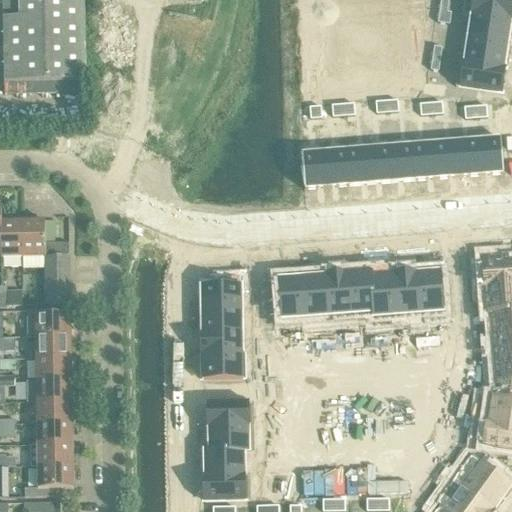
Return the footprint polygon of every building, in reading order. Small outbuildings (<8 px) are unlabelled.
[(511,0),(473,0),(471,17),(511,23),(511,16),(511,0)] [(83,1),(2,3),(4,84),(85,83),(83,1)] [(441,1),(439,13),(447,14),(449,2),(441,1)] [(439,13),(437,24),(445,26),(447,14),(439,13)] [(471,17),(467,41),(508,47),(511,23),(471,17)] [(152,29),(104,30),(105,102),(153,101),(152,29)] [(467,41),(464,65),(504,71),(508,47),(467,41)] [(434,48),(432,60),(440,61),(442,49),(434,48)] [(432,60),(430,72),(438,73),(440,61),(432,60)] [(464,65),(460,89),(500,96),(504,71),(464,65)] [(398,102),(386,103),(387,115),(399,115),(398,102)] [(386,103),(375,104),(376,116),(387,115),(386,103)] [(442,105),(431,106),(432,118),(443,117),(442,105)] [(354,106),(343,107),(344,119),(355,118),(354,106)] [(431,106),(420,106),(421,119),(432,118),(431,106)] [(343,107),(331,108),(332,120),(344,119),(343,107)] [(486,108),(475,109),(476,121),(487,120),(486,108)] [(321,109),(309,109),(310,122),(322,121),(321,109)] [(475,109),(464,110),(465,122),(476,121),(475,109)] [(500,141),(478,143),(480,178),(503,176),(500,141)] [(478,143),(456,144),(459,179),(480,178),(478,143)] [(456,144),(434,146),(437,181),(459,179),(456,144)] [(434,146),(412,148),(415,183),(437,181),(434,146)] [(412,148),(390,149),(393,185),(415,183),(412,148)] [(390,149),(368,151),(371,186),(393,185),(390,149)] [(368,151),(346,153),(349,188),(371,186),(368,151)] [(346,153),(324,155),(327,190),(349,188),(346,153)] [(324,155),(302,156),(304,191),(327,190),(324,155)] [(1,206),(0,206),(1,260),(23,259),(22,224),(1,224),(1,206)] [(45,223),(22,224),(23,259),(45,259),(45,270),(69,270),(69,257),(68,244),(45,245),(45,223)] [(482,267),(477,268),(479,292),(511,289),(511,264),(502,266),(501,257),(482,258),(482,267)] [(69,270),(45,270),(45,282),(69,282),(69,270)] [(372,274),(370,275),(374,320),(397,319),(393,278),(372,279),(372,274)] [(440,274),(416,276),(419,317),(443,315),(440,274)] [(370,275),(348,276),(351,317),(372,316),(373,320),(374,320),(370,275)] [(348,276),(325,278),(328,319),(351,317),(348,276)] [(416,276),(393,278),(397,319),(419,317),(416,276)] [(325,278),(302,280),(305,321),(328,319),(325,278)] [(302,280),(278,282),(281,323),(305,321),(302,280)] [(221,289),(201,289),(201,313),(242,312),(241,281),(221,282),(221,289)] [(69,282),(45,282),(45,294),(69,294),(69,282)] [(454,282),(446,283),(447,295),(455,294),(454,282)] [(511,289),(479,292),(480,293),(484,293),(486,316),(511,313),(511,289)] [(69,294),(45,294),(45,307),(69,307),(69,294)] [(455,294),(447,295),(448,307),(456,306),(455,294)] [(275,299),(267,299),(268,311),(276,311),(275,299)] [(276,311),(268,311),(268,324),(277,323),(276,311)] [(242,312),(201,313),(201,336),(242,335),(242,312)] [(511,313),(486,316),(486,317),(491,317),(493,340),(511,338),(511,313)] [(35,317),(27,317),(27,340),(35,340),(71,339),(71,316),(35,317)] [(464,330),(456,330),(457,342),(465,342),(464,330)] [(242,335),(201,336),(202,358),(243,358),(242,335)] [(495,362),(490,363),(490,364),(511,362),(511,338),(493,340),(495,362)] [(71,339),(35,340),(35,361),(71,360),(71,339)] [(387,342),(375,343),(375,351),(388,351),(387,342)] [(421,342),(409,342),(409,350),(421,350),(421,342)] [(433,342),(421,342),(421,350),(433,350),(433,342)] [(465,342),(457,342),(458,354),(466,354),(465,342)] [(307,343),(295,343),(295,352),(307,351),(307,343)] [(330,343),(318,343),(318,351),(330,351),(330,343)] [(342,343),(330,343),(330,351),(342,351),(342,343)] [(375,343),(363,343),(363,351),(375,351),(375,343)] [(271,345),(263,345),(263,357),(271,357),(271,345)] [(271,357),(263,357),(263,369),(271,369),(271,357)] [(243,358),(202,358),(202,382),(243,382),(243,358)] [(71,360),(35,361),(36,383),(72,382),(71,360)] [(511,362),(490,364),(492,389),(511,387),(511,362)] [(449,376),(449,388),(457,388),(457,376),(449,376)] [(14,379),(4,379),(4,388),(14,388),(14,379)] [(36,383),(28,383),(28,405),(36,404),(72,404),(72,382),(36,383)] [(511,403),(481,399),(478,424),(511,428),(511,403)] [(72,404),(36,404),(36,426),(72,425),(72,404)] [(249,404),(208,405),(208,430),(249,430),(249,404)] [(446,407),(445,419),(453,420),(454,408),(446,407)] [(445,419),(443,431),(451,432),(453,420),(445,419)] [(292,421),(280,421),(280,429),(292,429),(292,421)] [(15,422),(5,422),(5,431),(15,431),(15,426),(15,422)] [(511,428),(478,424),(474,449),(511,453),(511,428)] [(72,425),(36,426),(37,447),(73,447),(72,425)] [(292,429),(280,429),(280,437),(292,437),(292,429)] [(208,453),(204,453),(204,454),(249,454),(249,430),(208,430),(208,453)] [(37,447),(31,448),(31,469),(37,469),(73,468),(73,447),(37,447)] [(249,454),(204,454),(204,478),(245,478),(245,455),(249,455),(249,454)] [(511,486),(470,457),(453,481),(495,511),(496,511),(511,490),(511,486)] [(37,490),(25,490),(25,500),(60,499),(60,491),(73,491),(73,468),(37,469),(37,490)] [(5,470),(0,469),(0,498),(8,498),(8,470),(5,470)] [(292,469),(280,469),(280,477),(292,477),(292,469)] [(292,477),(280,477),(280,485),(292,485),(292,477)] [(245,478),(204,478),(205,504),(246,503),(245,478)] [(495,511),(453,481),(436,505),(446,511),(495,511)] [(333,511),(334,502),(322,502),(322,511),(333,511)] [(344,511),(345,502),(334,502),(333,511),(344,511)] [(377,511),(378,502),(366,502),(366,511),(377,511)] [(388,511),(389,502),(378,502),(377,511),(388,511)]
